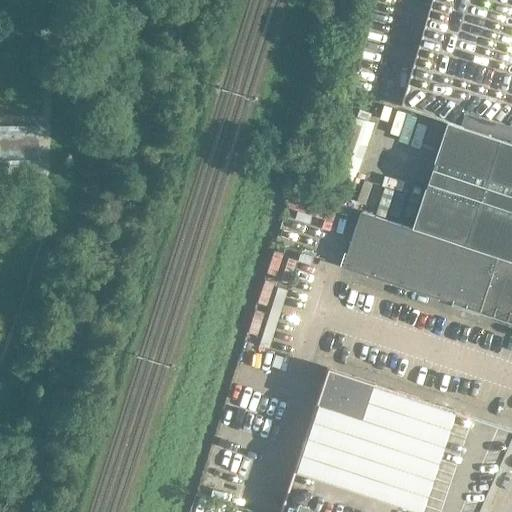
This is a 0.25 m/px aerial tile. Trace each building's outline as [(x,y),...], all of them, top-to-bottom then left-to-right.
[(511,0),(433,0),(403,106),(450,122),(450,121),(511,142),(511,0)] [(399,136),(406,107),(383,102),(376,131),(399,136)] [(375,123),(345,113),(321,190),(350,199),(375,123)] [(428,186),(415,228),(511,260),(511,142),(450,121),(450,122),(436,162),(437,163),(429,187),(428,186)] [(362,211),(345,266),(511,321),(511,260),(415,228),(362,211)] [(511,428),(326,367),(278,511),(476,511),(511,432),(511,428)]
